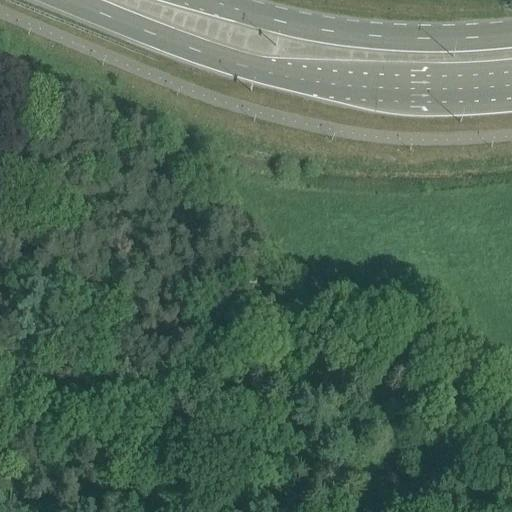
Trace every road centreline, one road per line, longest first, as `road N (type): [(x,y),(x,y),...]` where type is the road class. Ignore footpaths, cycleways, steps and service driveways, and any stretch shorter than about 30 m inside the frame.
road 1 (primary): [(55,0),(199,56),(289,77),(376,92),(511,89)]
road 2 (primary): [(511,44),(331,42),(177,0)]
